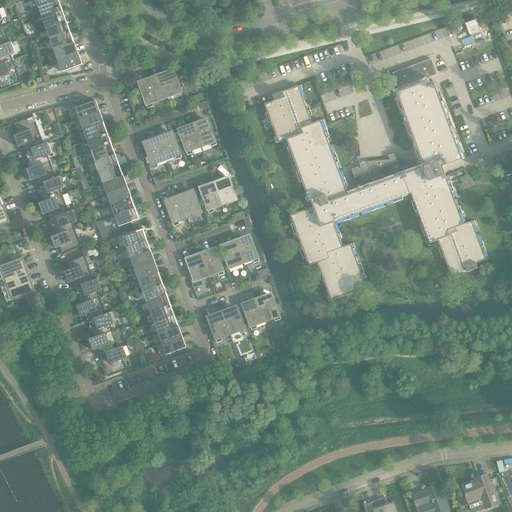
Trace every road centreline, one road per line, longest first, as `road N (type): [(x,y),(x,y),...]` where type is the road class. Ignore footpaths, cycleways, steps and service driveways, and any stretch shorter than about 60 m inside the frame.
road 1 (residential): [(88,391),(101,405),(211,362),(109,81)]
road 2 (residential): [(88,391),(0,153)]
road 3 (tertiary): [(124,0),(158,35),(220,49),(345,21)]
road 4 (residential): [(293,511),(443,456),(511,448)]
road 5 (tertiary): [(340,4),(224,30),(167,23),(142,0)]
